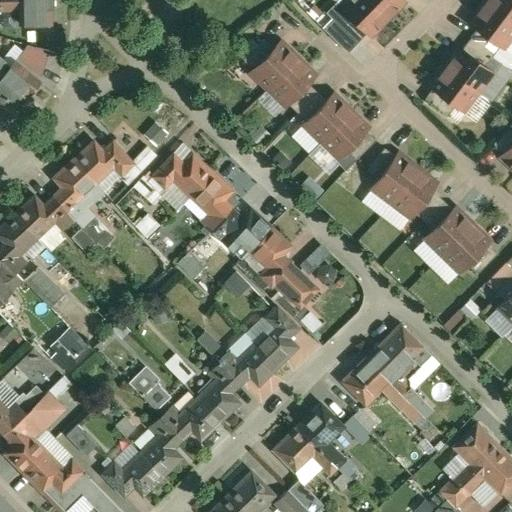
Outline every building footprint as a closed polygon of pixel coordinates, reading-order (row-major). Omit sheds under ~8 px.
[(52,0),(0,0),(0,10),(15,10),(15,6),(19,5),(19,20),(51,20),(51,5),(53,5),(52,0)] [(389,17),(371,0),(342,0),(339,3),(347,12),(368,31),(375,24),(378,28),(389,17)] [(371,0),(389,17),(399,7),(395,3),(398,0),(371,0)] [(511,36),(511,21),(483,0),(474,12),(478,15),(472,23),(501,44),(504,47),(511,36)] [(511,0),(483,0),(511,21),(511,0)] [(347,12),(338,21),(358,41),(368,31),(347,12)] [(501,44),(478,27),(470,37),(493,54),(501,44)] [(263,37),(244,58),(253,67),(273,47),(263,37)] [(493,54),(470,37),(463,47),(486,64),(493,54)] [(23,49),(15,42),(2,58),(10,65),(15,59),(19,55),(23,49)] [(253,67),(250,70),(267,88),(299,55),(289,45),(285,49),(278,42),(273,47),(253,67)] [(50,49),(28,43),(23,49),(19,55),(42,74),(50,49)] [(486,64),(463,47),(457,55),(453,52),(444,64),(480,91),(495,71),(486,64)] [(299,55),(267,88),(285,105),(288,102),(308,81),(313,76),(306,69),(310,66),(299,55)] [(15,59),(10,65),(2,58),(0,56),(0,76),(0,77),(24,97),(29,91),(30,91),(40,79),(15,59)] [(480,91),(444,64),(435,76),(439,79),(433,87),(456,104),(465,111),(480,91)] [(24,97),(0,77),(0,76),(0,106),(10,115),(20,103),(19,102),(24,97)] [(308,81),(288,102),(297,110),(317,90),(308,81)] [(456,104),(433,87),(425,97),(448,114),(456,104)] [(317,90),(297,110),(306,119),(326,99),(317,90)] [(306,119),(303,123),(320,140),(352,108),(342,97),(338,101),(331,94),(326,99),(306,119)] [(352,108),(320,140),(338,157),(346,149),(366,128),(359,121),(363,118),(352,108)] [(158,141),(167,130),(154,119),(145,130),(158,141)] [(511,123),(494,142),(503,151),(511,142),(511,123)] [(366,128),(346,149),(356,158),(376,138),(366,128)] [(95,140),(75,158),(96,181),(114,164),(122,172),(134,161),(114,140),(104,149),(95,140)] [(511,142),(503,151),(511,158),(507,162),(511,166),(511,142)] [(385,146),(368,169),(378,177),(395,154),(385,146)] [(193,152),(184,161),(174,152),(153,174),(165,185),(173,177),(190,194),(212,170),(193,152)] [(378,177),(371,186),(391,201),(418,165),(406,156),(403,160),(395,154),(378,177)] [(96,181),(75,158),(55,176),(64,186),(54,195),(74,216),(86,206),(78,197),(96,181)] [(430,174),(418,165),(391,201),(411,216),(415,210),(432,188),(435,184),(427,178),(430,174)] [(212,170),(190,194),(208,211),(201,219),(212,230),(233,207),(223,198),(232,189),(212,170)] [(163,192),(144,174),(134,184),(153,202),(163,192)] [(432,188),(415,210),(424,219),(443,199),(432,188)] [(44,204),(35,194),(15,212),(37,235),(55,219),(62,227),(74,216),(54,195),(44,204)] [(443,199),(424,219),(432,228),(452,207),(443,199)] [(271,225),(252,207),(243,216),(233,207),(212,230),(224,240),(231,232),(249,249),(271,225)] [(432,228),(424,236),(442,253),(473,221),(463,211),(459,214),(452,207),(432,228)] [(136,223),(145,233),(158,222),(149,211),(136,223)] [(15,212),(0,226),(0,235),(5,240),(0,244),(0,254),(15,271),(26,260),(19,252),(37,235),(15,212)] [(473,221),(442,253),(459,271),(468,262),(488,242),(480,235),(484,231),(473,221)] [(291,243),(271,225),(249,249),(267,265),(260,274),(271,284),(276,280),(292,262),(282,253),(291,243)] [(96,241),(81,226),(73,235),(87,249),(96,241)] [(488,242),(468,262),(477,272),(497,251),(488,242)] [(206,263),(187,251),(177,266),(196,278),(206,263)] [(15,271),(0,254),(0,298),(11,289),(4,282),(15,271)] [(316,285),(292,262),(276,280),(300,302),(316,285)] [(51,280),(38,266),(25,278),(38,292),(51,280)] [(235,267),(223,280),(237,294),(249,281),(235,267)] [(511,271),(495,289),(504,298),(511,290),(511,271)] [(511,290),(504,298),(496,307),(511,322),(511,290)] [(298,325),(277,304),(266,315),(273,322),(256,340),(278,363),(297,345),(288,335),(298,325)] [(432,352),(401,321),(390,331),(421,363),(432,352)] [(69,322),(45,345),(65,364),(88,342),(69,322)] [(225,350),(208,326),(198,334),(215,358),(225,350)] [(421,363),(390,331),(366,355),(367,356),(407,397),(416,406),(424,398),(410,383),(409,377),(408,375),(421,363)] [(278,363),(256,340),(238,357),(230,349),(219,360),(240,381),(248,373),(258,383),(278,363)] [(164,358),(182,380),(193,371),(176,349),(164,358)] [(367,356),(343,379),(366,402),(381,387),(399,404),(407,397),(367,356)] [(240,381),(219,360),(207,371),(214,379),(198,395),(220,418),(239,400),(230,391),(240,381)] [(129,379),(156,407),(172,391),(145,363),(129,379)] [(38,385),(27,396),(23,392),(16,399),(26,410),(26,411),(45,392),(38,385)] [(26,410),(4,433),(13,441),(3,451),(22,470),(23,470),(24,470),(46,447),(45,446),(45,445),(35,434),(63,406),(47,390),(45,392),(26,411),(26,410)] [(198,395),(179,413),(172,404),(161,415),(182,436),(191,428),(200,438),(220,418),(198,395)] [(7,407),(0,399),(0,428),(4,433),(26,410),(16,399),(15,399),(7,407)] [(343,424),(321,401),(297,424),(338,465),(339,464),(346,456),(328,439),(343,424)] [(359,440),(374,430),(359,408),(344,418),(359,440)] [(133,425),(124,415),(115,424),(124,434),(133,425)] [(157,434),(140,451),(162,474),(182,455),(172,446),(182,436),(161,415),(149,426),(157,434)] [(477,421),(454,444),(469,459),(451,477),(458,485),(500,444),(477,421)] [(97,442),(78,422),(66,433),(86,453),(97,442)] [(297,424),(274,447),(296,470),(313,454),(330,472),(338,465),(297,424)] [(425,436),(402,455),(412,466),(434,447),(425,436)] [(511,478),(511,456),(500,444),(458,485),(459,485),(466,492),(484,475),(500,490),(511,478)] [(72,456),(64,464),(46,445),(45,445),(45,446),(46,447),(24,470),(23,470),(22,470),(42,490),(44,488),(66,510),(83,493),(91,501),(103,489),(83,469),(84,468),(72,456)] [(140,451),(122,468),(114,461),(103,471),(124,494),(134,484),(143,493),(162,474),(140,451)] [(359,469),(353,463),(346,471),(351,477),(359,469)] [(346,471),(339,464),(338,465),(330,472),(329,473),(342,486),(351,477),(346,471)] [(274,492),(251,469),(228,492),(247,511),(263,511),(259,507),(274,492)] [(458,485),(451,477),(440,489),(448,496),(459,485),(458,485)] [(466,492),(459,485),(448,496),(455,504),(466,492)] [(311,511),(288,487),(276,499),(288,511),(311,511)] [(119,511),(123,509),(103,489),(91,501),(101,511),(119,511)] [(440,489),(430,498),(437,506),(448,496),(440,489)] [(247,511),(228,492),(208,511),(247,511)] [(455,504),(448,496),(437,506),(443,511),(457,511),(460,509),(455,504)]
